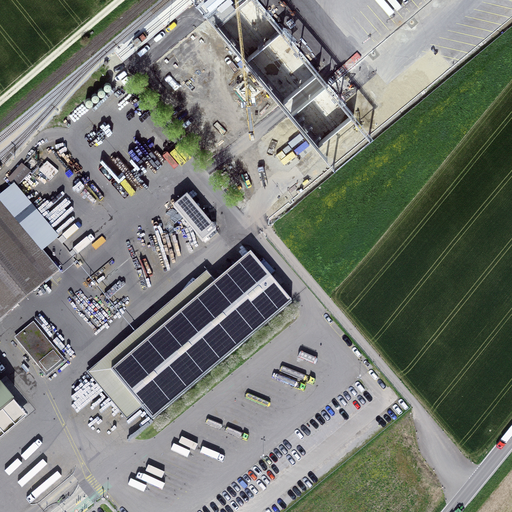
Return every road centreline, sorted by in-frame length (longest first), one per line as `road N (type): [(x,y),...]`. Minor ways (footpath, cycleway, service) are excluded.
road 1 (unknown): [(255,218),(46,403),(140,511)]
road 2 (unknown): [(177,511),(341,381),(346,350),(306,317)]
road 3 (track): [(307,307),(350,324),(475,482)]
road 4 (track): [(0,103),(121,0)]
road 5 (unknown): [(251,511),(374,412)]
